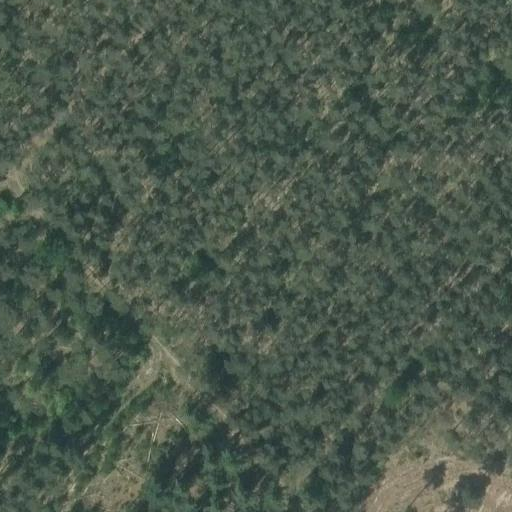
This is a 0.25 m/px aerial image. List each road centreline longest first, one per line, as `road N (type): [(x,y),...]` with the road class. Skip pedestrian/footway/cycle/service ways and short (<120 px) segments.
road 1 (track): [(266,511),(279,498),(0,183)]
road 2 (track): [(0,176),(165,0)]
